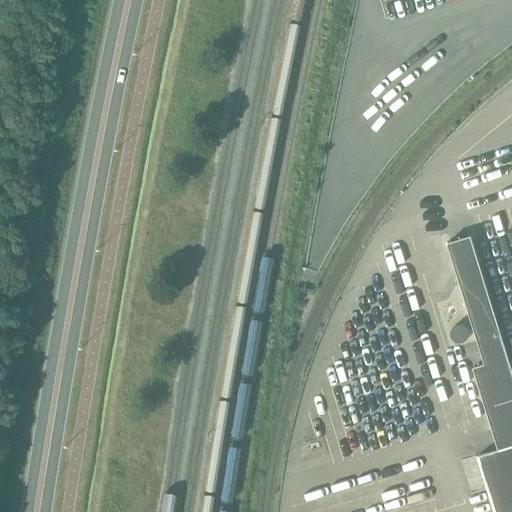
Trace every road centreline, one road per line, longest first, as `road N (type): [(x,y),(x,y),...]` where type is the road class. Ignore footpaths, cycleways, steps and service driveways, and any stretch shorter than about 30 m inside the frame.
road 1 (tertiary): [(47,511),(139,0)]
road 2 (unknown): [(406,210),(330,349),(291,499)]
road 3 (unknown): [(291,499),(511,434)]
